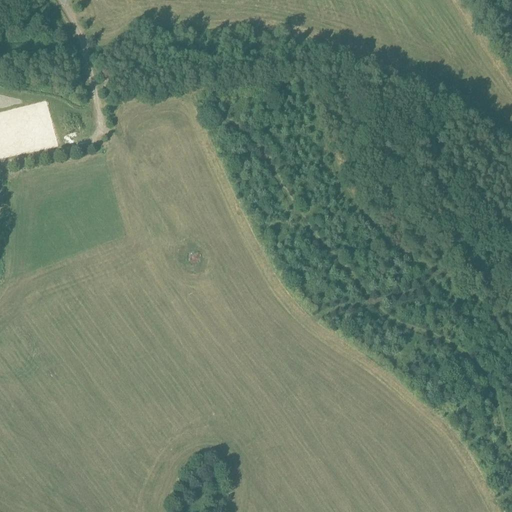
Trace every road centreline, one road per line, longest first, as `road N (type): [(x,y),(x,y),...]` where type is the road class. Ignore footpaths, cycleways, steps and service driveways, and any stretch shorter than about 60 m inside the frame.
road 1 (track): [(511,344),(463,281),(383,237),(359,210),(300,75),(188,91)]
road 2 (track): [(63,3),(87,61),(97,134),(0,163)]
